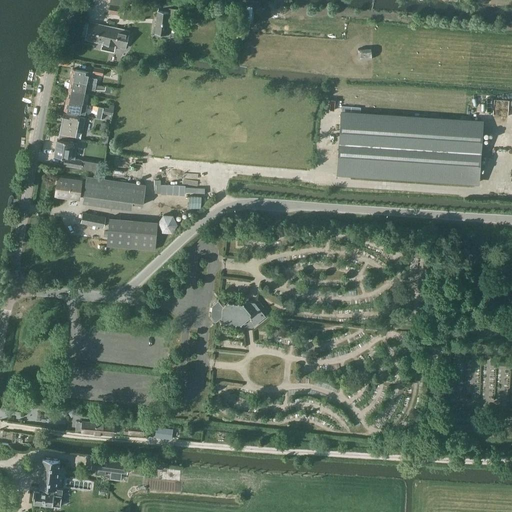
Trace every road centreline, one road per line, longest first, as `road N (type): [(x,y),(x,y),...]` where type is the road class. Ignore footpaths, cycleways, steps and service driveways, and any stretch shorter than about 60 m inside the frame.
road 1 (unclassified): [(13,288),(117,298),(228,202),(511,219)]
road 2 (track): [(0,424),(511,463)]
road 3 (track): [(511,193),(219,168),(228,202)]
road 4 (tertiary): [(13,288),(52,66),(78,0)]
